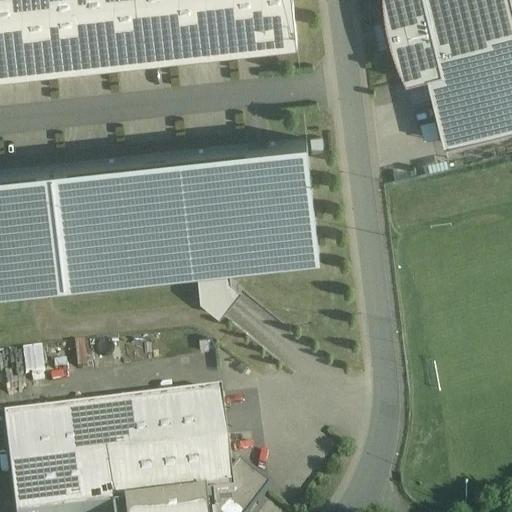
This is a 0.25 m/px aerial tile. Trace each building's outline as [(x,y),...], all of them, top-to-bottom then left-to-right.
[(0,0),(0,72),(297,41),(292,0),(0,0)] [(408,0),(383,0),(384,6),(388,32),(396,56),(407,79),(426,73),(408,0)] [(511,3),(511,0),(408,0),(426,73),(443,141),(511,124),(511,3)] [(307,140),(0,171),(0,292),(320,259),(307,140)] [(25,349),(26,373),(45,372),(44,348),(25,349)] [(221,396),(4,423),(15,511),(121,511),(234,498),(231,474),(221,396)] [(234,498),(121,511),(252,511),(272,487),(240,463),(231,474),(234,498)]
